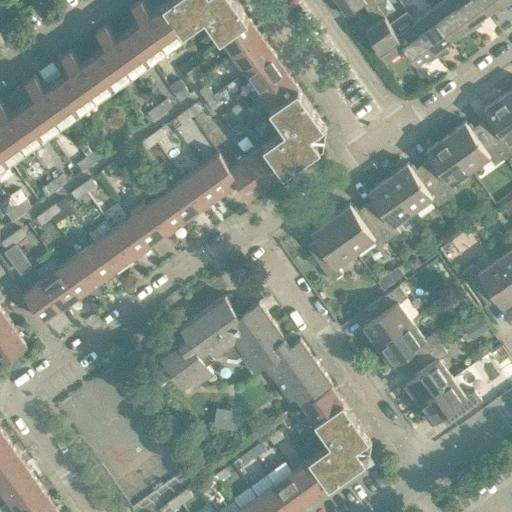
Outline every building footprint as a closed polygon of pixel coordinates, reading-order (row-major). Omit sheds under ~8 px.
[(144,0),(135,0),(132,3),(142,17),(129,26),(149,54),(185,29),(164,1),(152,10),(144,0)] [(165,0),(164,1),(185,29),(206,14),(221,35),(249,15),(238,0),(165,0)] [(332,0),(335,3),(339,0),(340,0),(347,10),(360,0),(332,0)] [(380,0),(361,0),(368,9),(377,3),(380,0)] [(453,0),(441,0),(432,7),(453,35),(462,29),(466,34),(474,28),(453,0)] [(480,0),(453,0),(474,28),(482,22),(478,17),(488,10),(480,0)] [(507,0),(480,0),(488,10),(497,4),(501,9),(510,3),(507,0)] [(397,31),(377,3),(368,9),(376,20),(366,28),(387,57),(405,44),(397,32),(397,31)] [(432,7),(414,19),(439,53),(447,48),(443,42),(453,35),(432,7)] [(249,15),(221,35),(233,52),(261,32),(249,15)] [(414,19),(397,31),(397,32),(405,44),(417,61),(427,54),(431,59),(439,53),(414,19)] [(106,21),(97,28),(107,42),(94,51),(114,80),(149,54),(129,26),(117,35),(106,21)] [(261,32),(233,52),(246,70),(274,50),(261,32)] [(71,46),(61,53),(72,67),(59,77),(79,105),(114,80),(94,51),(81,60),(71,46)] [(274,50),(246,70),(258,88),(287,68),(274,50)] [(201,76),(194,66),(187,71),(194,81),(201,76)] [(287,68),(258,88),(271,106),(300,86),(287,68)] [(36,72),(26,79),(36,93),(23,102),(43,130),(79,105),(59,77),(46,86),(36,72)] [(179,76),(169,84),(175,92),(185,85),(179,76)] [(213,93),(206,83),(200,88),(207,98),(213,93)] [(175,92),(180,99),(190,91),(185,85),(175,92)] [(300,86),(271,106),(286,126),(265,141),(285,170),(322,144),(312,131),(325,122),(300,86)] [(490,113),(481,120),(506,155),(511,150),(511,141),(510,139),(511,138),(511,102),(504,92),(485,105),(490,113)] [(220,103),(213,93),(207,98),(214,108),(220,103)] [(0,97),(0,116),(1,118),(0,118),(0,143),(8,155),(43,130),(23,102),(11,111),(0,97)] [(148,111),(153,118),(173,104),(168,97),(148,111)] [(202,108),(197,101),(188,107),(193,114),(202,108)] [(239,102),(232,106),(239,116),(246,112),(239,102)] [(188,107),(177,115),(182,122),(193,114),(188,107)] [(466,119),(447,132),(472,167),(489,154),(495,162),(506,155),(481,120),(471,127),(466,119)] [(239,123),(230,130),(234,136),(244,129),(239,123)] [(162,126),(153,132),(158,139),(167,133),(162,126)] [(158,139),(153,132),(142,140),(147,147),(158,139)] [(433,154),(423,161),(449,196),(459,189),(453,181),(472,167),(447,132),(427,147),(433,154)] [(265,141),(247,154),(267,182),(285,170),(265,141)] [(0,161),(8,155),(0,143),(0,161)] [(88,144),(82,148),(87,155),(93,151),(88,144)] [(78,162),(82,168),(102,154),(97,147),(93,151),(87,155),(78,162)] [(127,151),(117,158),(122,165),(131,158),(127,151)] [(219,151),(201,164),(221,192),(238,180),(239,179),(230,167),(231,166),(219,151)] [(247,154),(231,166),(230,167),(239,179),(238,180),(249,196),(267,182),(247,154)] [(122,165),(117,158),(107,165),(112,172),(122,165)] [(408,160),(389,174),(414,208),(432,195),(438,204),(449,196),(423,161),(414,168),(408,160)] [(201,164),(183,176),(204,205),(221,192),(201,164)] [(43,187),(47,193),(67,179),(62,173),(43,187)] [(375,196),(366,202),(390,237),(401,230),(395,222),(414,208),(389,174),(369,188),(375,196)] [(91,176),(81,183),(86,190),(96,183),(91,176)] [(183,176),(166,189),(186,217),(204,205),(183,176)] [(86,190),(81,183),(72,190),(76,197),(86,190)] [(21,189),(11,197),(17,205),(27,198),(21,189)] [(166,189),(148,202),(168,230),(186,217),(166,189)] [(11,197),(1,203),(7,212),(17,205),(11,197)] [(7,212),(12,218),(32,204),(27,198),(17,205),(7,212)] [(61,208),(56,201),(46,208),(51,215),(61,208)] [(350,201),(330,215),(355,250),(374,237),(380,245),(390,237),(366,202),(356,209),(350,201)] [(148,202),(130,214),(150,242),(168,230),(148,202)] [(41,222),(51,215),(46,208),(36,215),(41,222)] [(130,214),(113,227),(133,255),(150,242),(130,214)] [(338,263),(355,250),(330,215),(312,229),(317,237),(307,244),(332,279),(343,271),(338,263)] [(481,216),(474,222),(478,228),(486,222),(481,216)] [(21,226),(11,233),(16,240),(26,233),(21,226)] [(113,227),(95,239),(115,268),(133,255),(113,227)] [(16,240),(11,233),(1,240),(6,247),(16,240)] [(511,233),(511,234),(511,235),(511,245),(498,255),(511,274),(511,233)] [(95,239),(77,252),(98,280),(115,268),(95,239)] [(98,280),(77,252),(60,265),(80,293),(98,280)] [(511,298),(511,274),(498,255),(480,269),(474,260),(463,268),(488,303),(498,296),(504,304),(511,298)] [(413,256),(408,260),(414,268),(421,262),(418,258),(413,256)] [(80,293),(60,265),(42,277),(62,305),(80,293)] [(386,274),(379,279),(386,288),(395,282),(390,276),(386,274)] [(42,277),(24,290),(44,318),(62,305),(42,277)] [(364,323),(378,342),(412,317),(399,299),(407,293),(399,282),(364,307),(372,317),(364,323)] [(285,336),(259,299),(248,307),(245,303),(237,302),(234,305),(226,293),(180,326),(187,335),(207,360),(223,348),(228,355),(237,357),(243,352),(256,370),(266,363),(290,343),(296,339),(291,332),(285,336)] [(2,307),(0,308),(0,335),(14,325),(2,307)] [(482,315),(466,326),(472,335),(480,329),(481,331),(489,326),(482,315)] [(412,317),(378,342),(391,362),(399,356),(406,366),(441,341),(434,330),(425,336),(412,317)] [(14,325),(0,335),(0,362),(28,343),(14,325)] [(207,360),(187,335),(161,354),(183,385),(192,379),(195,383),(214,370),(207,360)] [(300,336),(296,339),(290,343),(266,363),(291,398),(296,394),(302,403),(303,402),(331,382),(332,381),(300,336)] [(441,341),(406,366),(413,375),(405,381),(419,400),(453,375),(440,357),(449,351),(441,341)] [(501,343),(491,350),(498,361),(509,354),(501,343)] [(23,362),(18,355),(11,360),(16,367),(23,362)] [(453,375),(419,400),(433,419),(441,414),(448,424),(483,399),(475,388),(467,394),(453,375)] [(192,379),(183,385),(186,390),(195,383),(192,379)] [(331,382),(303,402),(316,420),(344,400),(331,382)] [(344,400),(316,420),(331,441),(310,456),(331,484),(366,458),(357,445),(370,436),(344,400)] [(0,452),(13,444),(0,425),(0,452)] [(278,428),(269,435),(273,442),(283,435),(278,428)] [(261,441),(251,447),(256,454),(265,447),(261,441)] [(13,444),(0,452),(0,479),(26,461),(13,444)] [(256,454),(251,447),(241,455),(246,461),(256,454)] [(310,456),(293,469),(313,497),(331,484),(310,456)] [(26,461),(0,479),(0,484),(10,499),(39,479),(26,461)] [(230,473),(225,466),(215,473),(220,480),(230,473)] [(293,469),(275,481),(295,509),(313,497),(293,469)] [(220,480),(215,473),(206,480),(210,487),(220,480)] [(39,479),(10,499),(19,511),(30,511),(51,497),(39,479)] [(275,481),(257,494),(269,511),(291,511),(295,509),(275,481)] [(187,487),(178,494),(183,501),(192,494),(187,487)] [(183,501),(178,494),(168,501),(173,508),(183,501)] [(269,511),(257,494),(239,507),(243,511),(269,511)] [(61,511),(51,497),(30,511),(61,511)]
